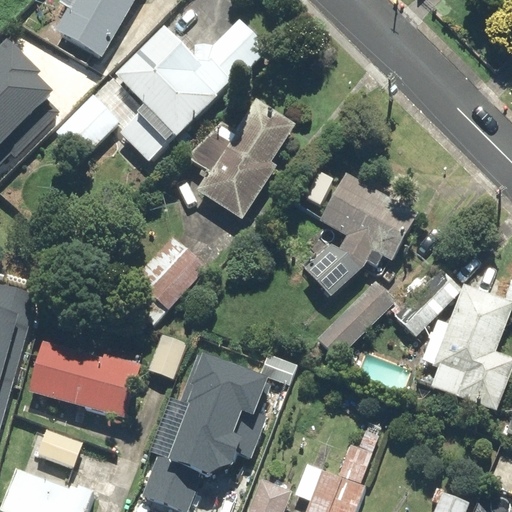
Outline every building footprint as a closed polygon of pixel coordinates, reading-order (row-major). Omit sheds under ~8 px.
[(109,62),(144,0),(70,0),(66,8),(75,14),(63,35),(109,62)] [(176,35),(127,83),(154,111),(126,137),(156,168),(184,141),(187,145),(228,105),(225,101),(274,53),(245,23),(218,49),(200,50),(200,59),(176,35)] [(0,167),(58,112),(51,105),(56,100),(3,45),(0,48),(0,167)] [(99,99),(61,135),(92,167),(130,131),(99,99)] [(204,195),(249,224),(283,171),(278,167),(302,129),(262,104),(242,135),(228,127),(194,161),(216,176),(204,195)] [(345,181),(330,172),(310,204),(324,213),(345,181)] [(339,302),(370,272),(374,265),(384,271),(389,261),(399,266),(426,219),(354,178),(327,225),(354,241),(346,255),(338,249),(312,274),(339,302)] [(140,281),(174,313),(212,272),(178,240),(140,281)] [(399,313),(420,336),(466,293),(444,270),(399,313)] [(0,386),(17,315),(31,318),(37,294),(0,285),(0,386)] [(381,285),(322,341),(341,361),(400,305),(381,285)] [(511,327),(511,302),(469,287),(454,327),(443,324),(429,364),(440,368),(439,369),(444,371),(438,390),(504,413),(511,391),(511,359),(502,356),(511,327)] [(178,382),(191,348),(165,339),(153,374),(178,382)] [(48,346),(35,395),(133,421),(147,368),(109,358),(108,362),(48,346)] [(164,459),(152,494),(192,509),(205,473),(211,478),(237,466),(246,442),(234,437),(243,412),(253,416),(264,385),(201,362),(188,396),(198,400),(175,463),(164,459)] [(66,433),(53,428),(41,459),(79,473),(85,457),(60,448),(66,433)] [(311,511),(362,511),(371,490),(364,488),(376,456),(354,448),(342,479),(312,467),(300,498),(315,504),(311,511)] [(19,477),(6,511),(90,511),(96,498),(80,492),(78,499),(19,477)] [(291,511),(298,495),(267,483),(255,511),(291,511)] [(471,511),(474,506),(447,495),(440,511),(471,511)]
